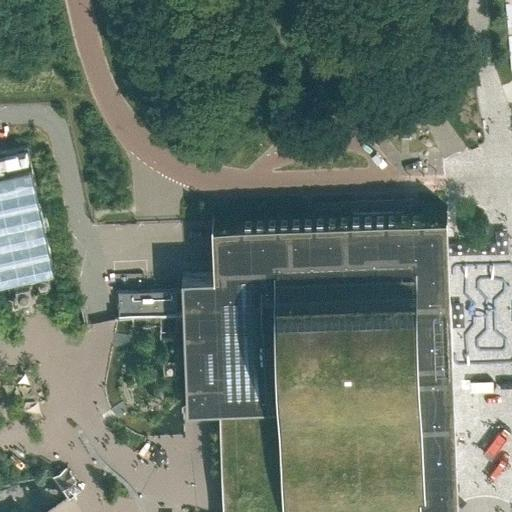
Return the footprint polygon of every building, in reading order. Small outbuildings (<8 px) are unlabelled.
[(410,128),(398,129),(398,136),(410,136),(410,137),(411,137),(410,128)] [(0,279),(9,278),(17,313),(22,312),(30,310),(41,308),(43,307),(40,297),(60,292),(28,146),(0,151),(0,279)] [(426,511),(450,487),(452,484),(454,480),(456,475),(456,472),(446,213),(448,213),(448,207),(447,207),(447,210),(445,210),(408,212),(353,214),(214,219),(214,215),(213,216),(213,221),(213,222),(215,222),(217,261),(217,270),(188,271),(183,271),(184,288),(184,315),(188,403),(222,402),(224,450),(225,454),(225,456),(227,460),(228,462),(231,464),(267,498),(269,500),(273,502),(275,503),(277,503),(280,504),(283,504),(285,504),(284,504),(285,509),(319,508),(319,505),(319,504),(320,504),(321,505),(322,510),(322,511),(426,511)] [(177,318),(132,319),(133,329),(134,329),(160,328),(160,342),(177,341),(177,318)] [(81,488),(66,467),(53,476),(68,497),(81,488)]
